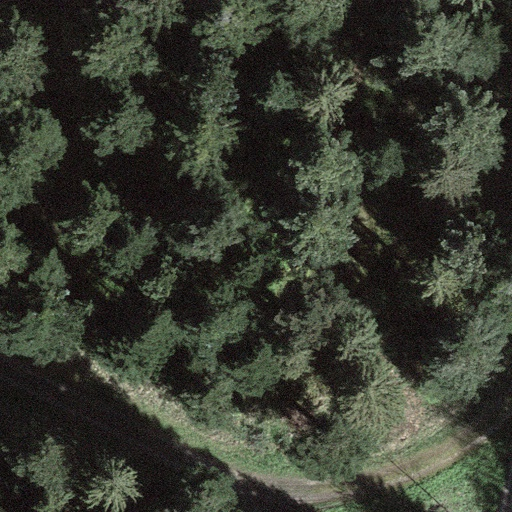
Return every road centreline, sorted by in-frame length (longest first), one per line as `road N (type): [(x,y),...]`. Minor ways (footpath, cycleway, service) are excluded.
road 1 (track): [(261,511),(250,485),(0,368)]
road 2 (track): [(511,397),(469,438),(367,484),(250,485)]
